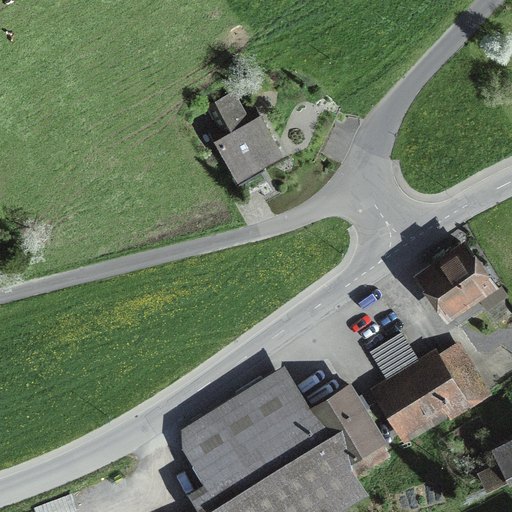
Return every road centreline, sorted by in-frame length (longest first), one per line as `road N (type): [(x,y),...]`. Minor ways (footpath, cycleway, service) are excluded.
road 1 (unclassified): [(397,247),(102,451),(0,493)]
road 2 (residential): [(370,184),(289,223),(0,297)]
road 3 (residential): [(490,0),(425,67),(378,132),(370,184)]
road 4 (unclassified): [(511,179),(397,247)]
